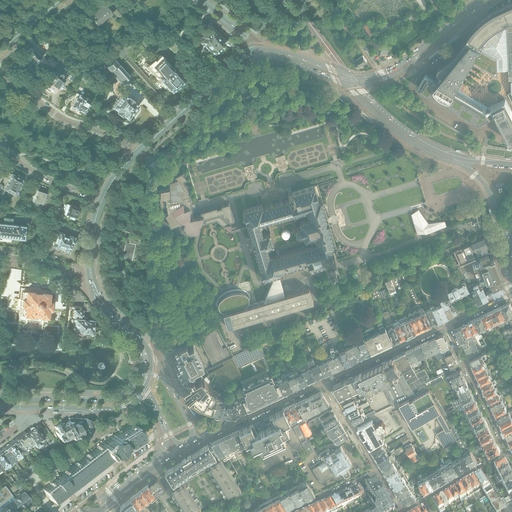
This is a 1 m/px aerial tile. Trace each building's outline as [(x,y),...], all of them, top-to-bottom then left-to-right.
[(96,26),(111,14),(101,2),(96,6),(98,8),(88,16),(91,19),(90,19),(91,21),(92,20),(96,26)] [(470,33),(466,39),(481,48),(497,58),(498,69),(509,68),(509,59),(509,50),(508,50),(508,39),(508,38),(508,28),(511,28),(511,3),(499,10),(494,12),(492,14),(489,15),(485,18),(481,22),(478,24),(477,25),(475,27),(476,27),(474,28),(473,29),(470,33)] [(124,17),(117,8),(113,11),(120,20),(124,17)] [(373,32),(366,23),(362,27),(369,36),(374,33),(374,32),(374,31),(373,32)] [(223,45),(219,40),(218,41),(216,40),(217,39),(215,37),(214,38),(213,36),(214,35),(210,31),(209,31),(208,29),(200,36),(201,38),(198,41),(199,42),(199,43),(200,45),(202,45),(202,46),(202,47),(201,47),(201,48),(201,49),(202,49),(202,50),(203,51),(204,51),(204,52),(205,52),(206,51),(207,51),(207,53),(209,54),(210,55),(211,55),(213,54),(214,54),(216,52),(216,51),(218,49),(219,49),(221,47),(221,46),(223,45)] [(165,35),(158,41),(161,44),(162,45),(163,43),(166,46),(170,41),(165,35)] [(383,48),(376,38),(371,41),(378,51),(383,48)] [(426,74),(418,87),(428,93),(478,123),(490,117),(495,114),(493,109),(487,111),(486,109),(454,90),(458,85),(459,86),(461,82),(471,64),(472,62),(473,61),(476,62),(498,75),(498,69),(497,58),(481,48),(466,39),(463,44),(460,48),(457,52),(453,56),(449,59),(445,63),(440,66),(439,67),(438,68),(438,69),(437,71),(438,72),(439,73),(440,74),(440,75),(438,78),(437,80),(426,74)] [(166,46),(169,50),(173,54),(173,53),(178,49),(177,48),(171,41),(170,41),(166,46)] [(132,62),(137,58),(125,45),(120,50),(118,48),(116,50),(118,52),(113,57),(149,95),(158,87),(155,84),(158,81),(154,77),(155,76),(153,75),(148,79),(132,62)] [(40,58),(30,48),(24,55),(33,65),(34,64),(36,64),(37,63),(36,62),(40,58)] [(49,48),(45,53),(51,59),(55,54),(49,49),(49,48)] [(177,57),(182,52),(178,48),(177,48),(178,49),(173,53),(177,57)] [(362,65),(367,61),(363,55),(356,61),(354,58),(352,59),(359,68),(362,66),(362,65)] [(176,76),(171,69),(170,70),(167,65),(166,66),(159,57),(147,68),(153,75),(155,76),(154,77),(158,81),(159,82),(158,83),(162,87),(163,86),(164,87),(168,91),(180,80),(176,76)] [(128,76),(117,64),(113,60),(105,67),(117,81),(119,84),(128,76)] [(75,76),(72,74),(74,72),(70,68),(66,73),(70,76),(68,79),(71,81),(75,76)] [(58,84),(62,79),(58,76),(59,74),(56,72),(55,74),(50,70),(46,75),(45,75),(44,77),(44,78),(40,83),(44,87),(43,89),(46,91),(47,89),(52,93),(56,87),(57,87),(58,86),(58,84)] [(131,100),(127,96),(126,97),(125,97),(125,98),(120,94),(119,93),(118,92),(117,90),(117,89),(117,88),(117,87),(118,85),(118,84),(119,84),(117,81),(116,82),(115,84),(114,85),(114,87),(113,88),(113,90),(114,92),(115,93),(116,95),(117,96),(118,96),(110,107),(111,108),(111,109),(113,111),(114,111),(115,111),(114,112),(119,116),(120,115),(125,119),(131,112),(132,112),(134,109),(134,107),(135,106),(130,102),(131,101),(130,101),(131,100)] [(82,113),(88,102),(84,99),(84,98),(75,93),(73,97),(74,98),(69,106),(82,113)] [(511,141),(511,111),(506,98),(491,106),(493,109),(495,114),(510,142),(511,141)] [(150,166),(153,170),(154,170),(158,166),(158,165),(155,161),(154,161),(150,165),(150,166)] [(166,179),(169,184),(166,186),(162,187),(160,187),(158,187),(160,199),(160,201),(161,206),(165,205),(167,209),(163,211),(171,227),(178,223),(183,224),(182,230),(193,233),(197,234),(199,234),(201,223),(216,218),(229,229),(231,231),(233,231),(243,228),(247,227),(251,239),(254,250),(260,270),(259,272),(259,275),(261,276),(262,275),(263,279),(271,276),(271,277),(272,278),(273,278),(264,301),(245,306),(246,304),(248,302),(249,300),(249,299),(249,298),(248,296),(248,295),(247,295),(246,294),(244,293),(243,293),(241,292),(238,292),(237,292),(234,292),(231,292),(228,293),(226,294),(225,295),(224,295),(222,298),(220,299),(219,300),(218,302),(218,303),(218,304),(218,306),(219,307),(219,308),(221,310),(224,311),(226,311),(226,312),(223,313),(227,327),(313,300),(308,287),(285,295),(283,286),(279,274),(280,273),(282,273),(283,272),(282,269),(288,267),(288,268),(290,269),(292,268),(293,266),(292,266),(298,264),(299,265),(300,266),(302,265),(303,263),(302,263),(308,261),(310,265),(310,267),(311,267),(314,266),(337,259),(333,246),(336,245),(330,226),(330,225),(329,221),(328,219),(328,218),(319,189),(319,188),(318,185),(292,193),(289,194),(288,194),(290,200),(284,202),(284,201),(283,201),(281,201),(280,202),(280,203),(274,205),(274,204),(273,204),(271,204),(270,206),(264,208),(263,205),(261,205),(259,206),(247,209),(245,210),(242,211),(243,214),(242,216),(243,218),(244,219),(245,219),(247,225),(242,226),(232,229),(230,227),(231,226),(230,222),(229,220),(234,219),(229,203),(221,205),(221,206),(217,208),(216,206),(202,211),(203,212),(194,215),(194,214),(194,213),(191,204),(191,202),(192,202),(189,193),(189,192),(186,182),(185,183),(183,179),(186,178),(183,171),(166,179)] [(15,187),(19,179),(13,176),(8,173),(7,173),(6,173),(4,176),(5,178),(6,178),(2,186),(0,185),(0,194),(1,193),(3,194),(3,197),(6,199),(7,197),(9,197),(10,197),(11,197),(12,196),(12,195),(14,193),(17,188),(15,187)] [(43,203),(46,194),(44,193),(35,190),(33,190),(32,193),(34,194),(31,201),(40,204),(41,202),(43,203)] [(74,218),(78,208),(67,204),(66,205),(64,204),(62,210),(64,210),(63,214),(70,217),(69,219),(73,221),(74,218)] [(418,210),(418,209),(411,214),(417,234),(425,234),(446,226),(444,221),(428,223),(424,217),(418,210)] [(482,223),(479,212),(474,214),(475,215),(470,217),(470,218),(471,218),(473,225),(477,224),(477,225),(478,225),(482,223)] [(135,235),(137,226),(138,225),(127,221),(124,231),(135,235)] [(0,236),(21,239),(22,226),(0,223),(0,236)] [(70,243),(71,237),(66,235),(66,234),(61,233),(60,233),(54,231),(54,232),(53,232),(50,239),(49,238),(47,244),(49,244),(48,246),(55,248),(55,246),(61,249),(61,250),(66,252),(68,246),(69,247),(70,243)] [(464,264),(476,259),(474,256),(472,251),(476,249),(478,254),(478,253),(481,252),(486,250),(484,245),(485,244),(483,239),(478,241),(453,251),(460,266),(464,264)] [(126,243),(123,258),(132,260),(135,244),(126,243)] [(497,267),(493,257),(489,258),(488,254),(483,255),(483,256),(479,258),(481,261),(472,264),(476,275),(478,274),(478,275),(479,277),(478,277),(477,277),(478,279),(479,283),(487,281),(501,279),(497,267)] [(464,264),(460,266),(458,267),(464,278),(464,279),(465,280),(467,279),(464,273),(467,272),(464,264)] [(464,278),(458,267),(457,267),(454,268),(455,270),(460,280),(464,278)] [(8,276),(9,270),(6,270),(6,271),(4,271),(4,274),(3,274),(4,269),(1,269),(0,276),(3,277),(2,277),(5,278),(5,277),(6,277),(6,276),(8,276)] [(390,279),(384,281),(385,282),(389,292),(390,292),(391,295),(396,292),(395,290),(395,289),(390,279)] [(502,285),(501,279),(487,281),(489,290),(490,289),(490,290),(502,285)] [(441,304),(437,306),(439,310),(443,319),(448,316),(459,311),(458,310),(457,306),(455,306),(454,305),(452,304),(450,300),(451,300),(450,299),(455,297),(461,294),(465,292),(466,293),(469,292),(468,291),(468,290),(464,282),(462,281),(461,281),(461,283),(460,283),(460,284),(457,285),(455,284),(451,286),(451,288),(449,290),(451,295),(449,296),(446,297),(445,298),(444,297),(440,299),(439,300),(441,304)] [(482,301),(478,291),(475,285),(474,285),(475,286),(473,286),(472,284),(467,285),(469,290),(470,289),(471,291),(476,302),(477,303),(482,301)] [(488,298),(484,290),(482,286),(479,288),(478,286),(477,284),(475,285),(478,291),(482,301),(488,298)] [(488,298),(502,291),(503,289),(502,285),(490,290),(490,289),(489,290),(488,290),(487,288),(484,290),(488,298)] [(46,323),(49,291),(41,290),(41,289),(30,288),(30,289),(21,288),(18,321),(46,323)] [(376,288),(371,290),(375,299),(381,297),(378,292),(376,288)] [(511,308),(509,303),(501,307),(505,315),(509,323),(510,326),(511,325),(511,308)] [(431,324),(437,322),(443,319),(439,310),(437,306),(435,307),(434,304),(431,306),(432,308),(425,311),(431,324)] [(509,323),(505,315),(501,307),(493,310),(487,313),(490,320),(493,325),(493,326),(499,323),(501,327),(509,323)] [(431,324),(425,311),(424,309),(423,309),(423,308),(422,309),(420,308),(419,309),(419,310),(418,310),(426,327),(431,324)] [(90,333),(91,321),(85,320),(86,319),(86,317),(85,316),(83,316),(82,317),(83,311),(74,310),(73,319),(73,320),(72,320),(71,320),(71,321),(71,322),(71,323),(72,324),(73,324),(72,331),(73,332),(74,333),(76,333),(77,332),(85,332),(86,334),(88,334),(89,333),(90,333)] [(426,327),(418,310),(417,311),(415,310),(413,311),(413,313),(420,329),(426,327)] [(399,339),(392,322),(387,311),(382,313),(385,319),(384,319),(385,322),(386,322),(387,324),(385,325),(391,337),(393,342),(399,339)] [(420,329),(413,313),(412,313),(411,314),(410,313),(408,314),(408,316),(415,332),(420,329)] [(493,325),(490,320),(487,313),(481,316),(487,327),(490,325),(490,326),(493,325)] [(415,332),(408,316),(399,320),(399,319),(399,320),(406,336),(415,332)] [(487,327),(481,316),(475,319),(478,326),(480,332),(483,330),(484,332),(483,332),(484,335),(487,334),(488,330),(487,327)] [(406,336),(399,320),(398,320),(398,319),(392,322),(399,339),(406,336)] [(481,332),(480,332),(478,326),(475,319),(468,322),(474,335),(475,337),(476,336),(475,334),(478,333),(481,332)] [(474,335),(468,322),(461,325),(469,341),(470,340),(473,338),(472,336),(474,335)] [(470,343),(469,341),(461,325),(455,328),(455,330),(463,347),(470,343)] [(391,342),(385,326),(378,329),(379,330),(375,332),(369,335),(368,334),(363,336),(362,336),(370,353),(392,342),(391,342)] [(511,326),(503,331),(504,335),(509,333),(510,335),(511,333),(511,326)] [(233,356),(217,328),(198,337),(212,364),(213,364),(214,366),(222,361),(232,357),(233,356)] [(453,353),(444,335),(442,334),(436,337),(445,357),(453,353)] [(370,353),(362,336),(357,338),(364,355),(370,353)] [(445,357),(436,337),(428,341),(434,353),(438,360),(445,357)] [(364,355),(357,338),(353,340),(352,339),(349,341),(349,342),(357,359),(364,355)] [(357,359),(349,342),(348,341),(345,342),(345,344),(344,344),(345,346),(352,361),(357,359)] [(434,353),(428,341),(421,344),(428,356),(434,353)] [(470,343),(463,347),(467,355),(474,352),(470,343)] [(204,366),(193,345),(188,348),(186,344),(176,349),(175,349),(179,358),(176,359),(180,367),(176,369),(183,382),(193,376),(196,375),(194,371),(204,366)] [(428,356),(421,344),(414,347),(420,359),(421,359),(423,359),(428,356)] [(338,368),(330,350),(325,353),(322,346),(320,347),(324,355),(331,371),(338,368)] [(352,361),(345,346),(338,349),(338,350),(345,364),(352,361)] [(414,347),(405,352),(413,366),(422,362),(420,359),(414,347)] [(492,357),(500,353),(498,347),(478,356),(476,357),(469,360),(471,364),(472,366),(485,360),(492,357)] [(340,365),(336,357),(340,355),(344,364),(344,365),(345,365),(345,364),(338,350),(337,350),(336,349),(334,350),(334,351),(333,348),(330,350),(338,368),(338,367),(337,366),(340,365)] [(427,374),(424,368),(420,370),(420,368),(416,370),(413,366),(405,352),(393,357),(413,389),(417,387),(419,391),(420,391),(428,386),(424,382),(430,379),(427,374)] [(476,357),(474,352),(467,355),(469,360),(476,357)] [(325,374),(318,361),(314,353),(311,354),(312,357),(307,360),(309,364),(315,378),(325,374)] [(458,364),(453,353),(445,357),(451,368),(458,364)] [(331,371),(324,355),(321,356),(322,356),(319,357),(320,360),(318,361),(325,374),(331,371)] [(232,357),(222,361),(224,365),(213,371),(221,386),(241,376),(232,357)] [(413,389),(393,357),(381,363),(382,364),(380,365),(379,364),(359,374),(360,374),(357,376),(356,376),(356,375),(355,375),(356,377),(356,379),(361,389),(362,389),(364,388),(365,391),(367,390),(369,389),(368,388),(370,387),(370,386),(373,385),(373,386),(376,385),(377,386),(380,385),(382,384),(391,404),(386,407),(386,408),(395,404),(415,393),(413,389)] [(475,372),(487,366),(485,360),(472,366),(475,372)] [(315,378),(309,364),(304,366),(304,365),(303,366),(300,368),(307,382),(315,378)] [(307,382),(300,368),(299,365),(295,367),(295,366),(292,368),(300,385),(307,382)] [(491,373),(490,371),(490,369),(490,368),(488,368),(487,366),(475,372),(478,379),(491,373)] [(300,385),(292,368),(288,370),(288,368),(284,370),(284,371),(285,372),(292,389),(300,385)] [(444,391),(454,386),(454,385),(465,379),(461,370),(452,374),(450,370),(444,373),(430,379),(424,382),(428,386),(435,397),(437,399),(442,406),(442,407),(447,404),(444,398),(446,397),(444,391)] [(292,389),(285,372),(284,371),(283,371),(284,373),(281,375),(281,377),(277,379),(278,379),(277,380),(283,393),(292,389)] [(481,385),(493,379),(491,373),(478,379),(481,385)] [(283,393),(277,380),(274,381),(271,374),(246,386),(249,392),(241,396),(247,409),(283,393)] [(361,389),(356,379),(356,377),(355,375),(347,379),(354,393),(359,391),(358,388),(359,388),(359,389),(361,389)] [(216,398),(219,392),(214,390),(212,389),(213,388),(210,386),(208,384),(209,383),(206,381),(204,378),(203,379),(201,376),(195,379),(193,376),(183,382),(185,387),(182,388),(184,391),(183,391),(186,396),(187,398),(188,399),(189,400),(190,402),(191,403),(193,405),(195,406),(197,408),(198,408),(199,409),(211,412),(216,398)] [(495,385),(494,383),(496,382),(494,378),(493,379),(481,385),(484,391),(495,385)] [(354,393),(347,379),(340,382),(347,397),(352,395),(353,396),(355,395),(354,393)] [(468,386),(466,380),(465,379),(454,385),(454,386),(456,390),(457,389),(458,391),(468,386)] [(347,397),(340,382),(334,385),(333,388),(339,397),(340,400),(341,400),(345,398),(347,397)] [(500,391),(497,385),(495,385),(484,391),(487,397),(498,392),(500,391)] [(472,392),(468,386),(458,391),(461,398),(472,392)] [(412,397),(399,404),(404,412),(408,420),(408,419),(413,427),(436,414),(445,428),(436,433),(443,446),(444,448),(445,447),(456,440),(462,437),(458,431),(456,427),(454,424),(450,419),(446,412),(442,407),(442,406),(437,399),(435,397),(433,398),(429,390),(413,399),(412,397)] [(329,404),(324,396),(322,394),(323,394),(322,393),(319,392),(314,395),(320,408),(329,404)] [(462,405),(475,399),(472,392),(461,398),(451,402),(455,409),(462,405)] [(491,404),(503,398),(503,397),(503,396),(502,394),(501,393),(499,394),(498,392),(487,397),(491,404)] [(320,408),(314,395),(304,399),(310,413),(311,414),(320,409),(320,408)] [(247,409),(241,396),(235,398),(241,412),(247,409)] [(219,415),(224,400),(216,398),(211,412),(211,413),(211,414),(213,414),(214,414),(218,415),(219,415)] [(241,412),(235,398),(232,400),(231,401),(231,402),(230,403),(230,416),(231,416),(233,415),(233,416),(236,414),(236,415),(241,412)] [(359,405),(357,402),(360,401),(358,398),(357,399),(356,399),(350,402),(344,405),(347,411),(359,405)] [(504,405),(505,404),(506,403),(505,400),(504,400),(503,398),(491,404),(493,410),(504,405)] [(230,416),(230,403),(229,399),(228,399),(228,402),(227,402),(227,401),(224,400),(219,415),(223,416),(226,417),(226,416),(228,417),(230,416)] [(310,413),(304,399),(300,402),(300,401),(296,403),(306,421),(306,422),(308,421),(306,415),(310,413)] [(478,405),(475,399),(462,405),(465,411),(478,405)] [(363,411),(362,408),(369,405),(367,401),(359,405),(347,411),(351,417),(363,411)] [(312,435),(305,422),(306,421),(296,403),(296,404),(296,403),(296,404),(295,405),(292,406),(293,407),(288,409),(287,408),(285,410),(284,409),(283,409),(283,410),(288,419),(287,419),(289,423),(290,423),(291,423),(296,432),(308,454),(314,451),(307,438),(312,435)] [(478,405),(465,411),(465,412),(468,418),(481,412),(478,405)] [(504,405),(493,410),(496,416),(508,411),(504,405)] [(511,415),(511,408),(508,411),(496,416),(499,422),(511,415)] [(288,432),(288,431),(285,425),(290,423),(289,423),(287,419),(288,419),(283,410),(283,409),(269,416),(273,425),(271,426),(269,422),(266,424),(264,421),(260,423),(261,426),(257,428),(259,431),(257,432),(253,423),(238,430),(245,444),(250,442),(251,444),(252,448),(252,447),(253,448),(259,445),(260,448),(262,451),(262,452),(263,452),(263,454),(266,452),(265,451),(285,441),(284,440),(283,437),(286,435),(285,433),(288,432)] [(355,423),(375,413),(374,411),(366,415),(364,413),(363,411),(351,417),(352,418),(355,423)] [(343,428),(338,419),(334,412),(331,414),(330,414),(321,420),(325,427),(324,427),(329,436),(330,436),(332,440),(333,439),(335,442),(348,435),(343,428)] [(484,418),(481,412),(468,418),(471,425),(478,422),(484,418)] [(511,423),(511,415),(499,422),(502,428),(511,423)] [(86,430),(89,426),(91,425),(91,423),(89,421),(88,420),(87,419),(75,418),(74,419),(74,418),(68,418),(68,419),(69,421),(63,424),(70,438),(86,430)] [(488,425),(485,418),(484,418),(478,422),(471,425),(475,431),(478,429),(488,425)] [(385,439),(378,429),(379,428),(380,430),(382,429),(382,428),(383,428),(385,427),(385,426),(382,421),(382,422),(381,421),(379,422),(380,423),(379,423),(377,424),(378,426),(377,427),(373,420),(359,429),(368,445),(370,448),(370,447),(381,441),(385,439)] [(70,438),(63,424),(63,423),(59,425),(55,427),(56,429),(57,432),(56,433),(59,438),(56,440),(59,445),(63,443),(62,440),(65,438),(66,440),(70,438)] [(511,430),(511,423),(502,428),(505,434),(511,430)] [(51,501),(109,456),(111,454),(110,453),(112,453),(113,453),(115,452),(116,451),(117,450),(118,448),(118,449),(121,447),(121,448),(140,437),(139,435),(138,432),(138,431),(136,429),(135,428),(133,426),(132,424),(114,436),(113,436),(114,436),(111,438),(111,440),(109,440),(108,440),(107,441),(106,442),(105,444),(103,443),(101,445),(100,445),(42,489),(43,491),(47,496),(50,500),(51,501)] [(491,431),(488,425),(478,429),(475,431),(478,437),(491,431)] [(41,441),(43,440),(41,438),(38,434),(37,431),(36,431),(33,427),(33,428),(33,427),(31,427),(29,428),(29,430),(29,431),(28,432),(26,434),(38,450),(41,454),(45,451),(40,444),(40,443),(40,442),(41,441)] [(245,444),(238,430),(233,433),(241,448),(246,445),(245,444)] [(494,438),(492,434),(491,431),(478,437),(479,439),(479,440),(480,441),(481,444),(494,438)] [(38,450),(26,434),(24,432),(19,435),(15,438),(25,450),(29,447),(28,446),(31,444),(35,448),(34,449),(36,452),(38,450)] [(241,448),(233,433),(230,434),(226,436),(235,454),(238,459),(245,455),(241,448)] [(406,434),(399,438),(402,443),(403,443),(403,444),(403,445),(408,442),(410,440),(409,440),(409,439),(406,434)] [(235,454),(226,436),(221,438),(218,440),(226,454),(228,457),(231,456),(235,454)] [(475,458),(474,455),(470,450),(467,446),(462,437),(456,440),(458,444),(460,447),(461,450),(464,455),(470,465),(477,461),(475,458)] [(25,450),(15,438),(9,443),(19,456),(22,453),(23,455),(26,452),(25,450)] [(497,444),(494,438),(481,444),(481,446),(482,448),(483,448),(485,450),(497,444)] [(228,457),(226,454),(218,440),(214,442),(212,443),(220,457),(220,458),(222,457),(224,461),(229,458),(228,457)] [(454,447),(458,444),(456,440),(445,447),(448,451),(454,448),(454,447)] [(374,454),(386,446),(387,445),(389,444),(387,441),(386,442),(384,442),(382,443),(381,441),(370,447),(374,454)] [(419,457),(415,449),(412,445),(411,443),(411,442),(404,446),(412,459),(413,461),(419,457)] [(19,456),(9,443),(4,447),(3,447),(12,459),(15,457),(17,459),(20,457),(19,456)] [(197,468),(204,464),(211,460),(212,462),(220,457),(212,443),(208,445),(208,444),(205,446),(202,448),(200,449),(200,450),(191,456),(191,455),(182,461),(173,467),(170,468),(167,470),(165,472),(169,478),(172,483),(174,486),(181,482),(179,480),(191,472),(192,472),(197,469),(197,468)] [(500,451),(497,444),(485,450),(485,452),(488,457),(500,451)] [(424,445),(420,448),(425,457),(430,455),(424,445)] [(378,461),(392,452),(393,451),(392,450),(391,450),(389,447),(387,447),(386,446),(374,454),(378,461)] [(12,459),(3,447),(1,449),(0,450),(0,455),(6,462),(9,460),(11,462),(13,460),(12,459)] [(346,467),(351,464),(341,447),(334,450),(333,449),(330,451),(328,448),(319,454),(322,459),(323,458),(325,461),(321,463),(320,461),(311,467),(321,483),(335,474),(337,476),(342,473),(345,478),(351,474),(346,467)] [(449,457),(461,450),(460,447),(448,455),(449,457)] [(382,467),(395,459),(396,458),(392,452),(378,461),(382,467)] [(470,465),(464,455),(461,457),(460,456),(458,457),(464,469),(470,465)] [(212,465),(209,467),(228,495),(235,492),(236,493),(241,490),(239,487),(237,484),(233,478),(229,472),(225,465),(220,458),(220,457),(212,462),(214,464),(212,465)] [(412,459),(410,461),(414,468),(417,466),(415,464),(420,461),(421,460),(419,457),(413,461),(412,459)] [(464,469),(458,457),(456,458),(457,459),(453,462),(459,472),(464,469)] [(459,472),(453,462),(451,459),(450,458),(445,462),(445,463),(446,464),(440,467),(447,479),(451,477),(453,476),(452,476),(456,474),(459,472)] [(405,473),(402,469),(400,466),(400,465),(399,464),(398,464),(398,463),(398,461),(397,459),(395,459),(382,467),(391,482),(405,473)] [(511,475),(505,461),(494,466),(498,474),(495,475),(497,478),(499,482),(501,481),(511,475)] [(447,479),(440,467),(434,471),(441,483),(445,481),(447,480),(447,479)] [(29,476),(25,470),(18,475),(22,480),(29,476)] [(441,483),(434,471),(428,475),(435,487),(435,486),(435,487),(437,485),(441,483)] [(396,489),(408,482),(406,478),(407,478),(405,473),(391,482),(396,489)] [(497,496),(481,473),(482,473),(481,473),(473,477),(473,478),(481,490),(486,496),(487,498),(495,511),(498,511),(504,508),(506,510),(509,508),(511,511),(511,508),(510,504),(509,502),(507,499),(504,500),(504,498),(501,500),(500,498),(498,499),(497,496)] [(435,487),(428,475),(423,478),(431,489),(433,488),(435,487)] [(511,484),(511,475),(501,481),(505,488),(511,484)] [(166,490),(158,480),(157,478),(154,480),(154,481),(153,482),(162,493),(166,490)] [(431,489),(423,478),(417,481),(421,488),(419,490),(420,492),(417,494),(418,497),(425,493),(431,489)] [(478,491),(481,490),(473,478),(467,481),(475,494),(478,491)] [(277,487),(272,479),(270,480),(276,490),(277,493),(279,492),(276,487),(277,487)] [(369,492),(379,485),(377,482),(377,481),(376,481),(376,480),(375,480),(374,480),(373,480),(364,485),(369,492)] [(162,493),(153,482),(152,481),(149,484),(150,484),(149,485),(157,497),(162,493)] [(315,495),(306,481),(297,486),(304,500),(305,499),(315,495)] [(400,496),(414,488),(414,487),(413,485),(411,485),(408,481),(408,482),(396,489),(398,493),(400,496)] [(475,494),(467,481),(461,485),(468,497),(473,495),(475,498),(477,497),(475,494)] [(174,486),(172,488),(173,490),(175,494),(177,496),(181,502),(185,509),(186,511),(193,511),(194,511),(201,508),(185,483),(182,484),(181,482),(174,486)] [(511,493),(511,484),(505,488),(503,489),(507,496),(508,496),(511,493)] [(0,511),(12,511),(23,503),(25,505),(28,504),(30,502),(28,498),(22,491),(13,497),(12,496),(4,485),(0,487),(0,511)] [(12,493),(17,489),(14,485),(8,489),(12,493)] [(157,497),(149,485),(148,485),(146,486),(142,489),(150,500),(151,501),(157,497)] [(304,500),(297,486),(296,485),(289,489),(287,485),(285,486),(287,489),(288,490),(294,504),(296,504),(304,500)] [(383,492),(379,485),(369,492),(373,498),(383,492)] [(465,500),(468,497),(461,485),(454,489),(453,489),(460,501),(464,499),(465,500)] [(363,495),(359,487),(354,490),(359,498),(363,495)] [(416,498),(414,494),(415,493),(413,489),(414,488),(400,496),(400,497),(403,501),(404,503),(405,503),(406,504),(408,503),(416,498)] [(150,500),(142,489),(140,491),(136,494),(144,504),(146,503),(147,503),(148,503),(149,501),(150,500)] [(294,504),(288,490),(287,489),(278,495),(285,509),(286,508),(294,504)] [(460,501),(453,489),(452,490),(448,492),(455,504),(457,507),(462,504),(460,501)] [(359,498),(354,490),(342,495),(348,505),(348,506),(354,504),(360,502),(360,501),(359,498)] [(387,498),(386,496),(385,494),(383,492),(384,492),(383,492),(373,498),(370,500),(374,506),(387,498)] [(455,504),(448,492),(443,496),(449,505),(451,504),(454,505),(455,504)] [(144,504),(136,494),(134,495),(130,498),(138,508),(139,509),(141,509),(142,508),(142,506),(145,505),(144,504)] [(285,509),(278,495),(272,498),(279,511),(280,511),(284,509),(285,509)] [(348,505),(342,495),(336,498),(342,508),(348,505)] [(278,511),(279,511),(272,498),(271,496),(270,497),(271,499),(265,502),(270,511),(278,511)] [(449,505),(443,496),(438,499),(445,509),(450,506),(449,505)] [(133,511),(138,508),(130,498),(124,504),(122,505),(122,506),(121,507),(120,508),(120,510),(119,511),(133,511)] [(342,508),(336,498),(330,501),(336,511),(337,511),(342,510),(342,508)] [(394,510),(394,509),(393,508),(393,509),(387,498),(374,506),(375,507),(374,509),(375,511),(392,511),(393,511),(392,511),(393,511),(394,511),(394,510)] [(445,509),(438,499),(435,501),(434,501),(434,502),(434,503),(439,511),(443,511),(446,511),(445,509)] [(336,511),(330,501),(324,504),(328,511),(336,511)] [(270,511),(265,502),(259,505),(260,507),(262,511),(270,511)] [(370,509),(366,502),(363,504),(365,507),(367,511),(368,511),(374,509),(373,507),(370,509)]
